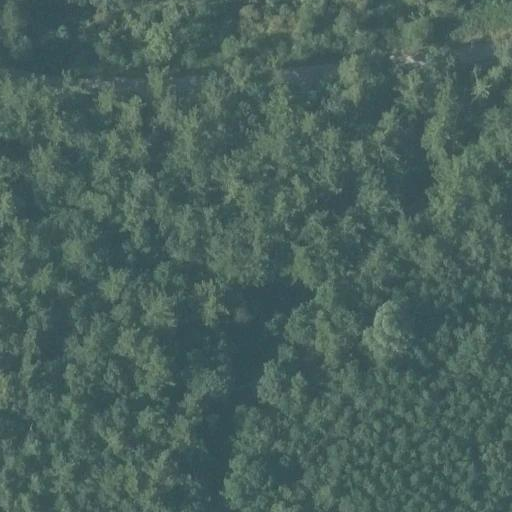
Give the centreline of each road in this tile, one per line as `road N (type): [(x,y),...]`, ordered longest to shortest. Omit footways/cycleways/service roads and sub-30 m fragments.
road 1 (track): [(0,68),(44,83),(144,84),(320,73),(511,46)]
road 2 (track): [(511,100),(423,203),(284,331),(253,386),(225,511)]
